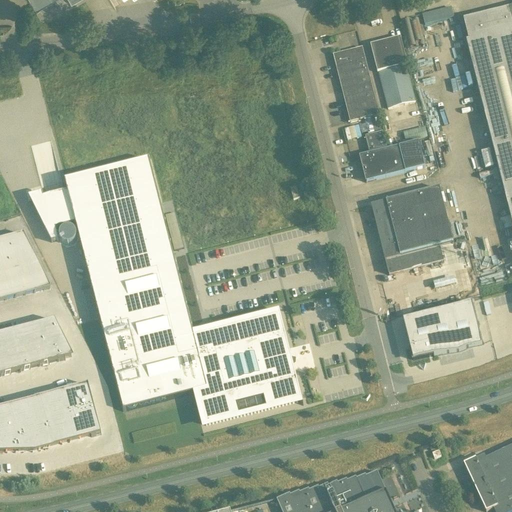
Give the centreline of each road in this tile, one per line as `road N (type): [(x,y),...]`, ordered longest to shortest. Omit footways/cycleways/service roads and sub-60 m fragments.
road 1 (secondary): [(511,394),(56,511)]
road 2 (unclassified): [(388,384),(288,0)]
road 3 (unclassified): [(0,44),(124,35),(288,0)]
road 4 (unknown): [(340,198),(461,181),(476,197),(496,267)]
road 5 (unclassified): [(0,460),(109,438),(92,367)]
